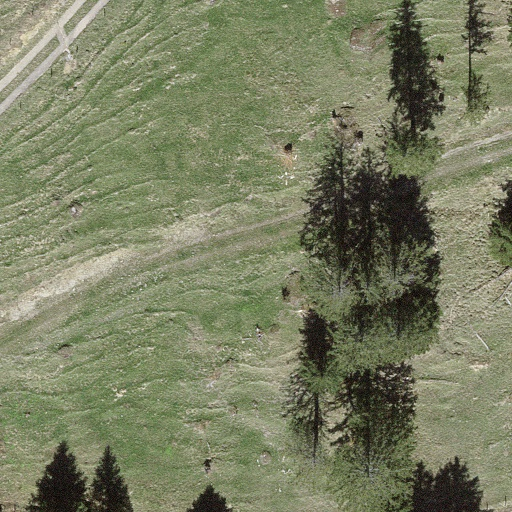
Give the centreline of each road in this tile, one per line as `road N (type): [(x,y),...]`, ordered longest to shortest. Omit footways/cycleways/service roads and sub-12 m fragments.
road 1 (track): [(511,161),(101,280),(0,352)]
road 2 (track): [(0,138),(130,0)]
